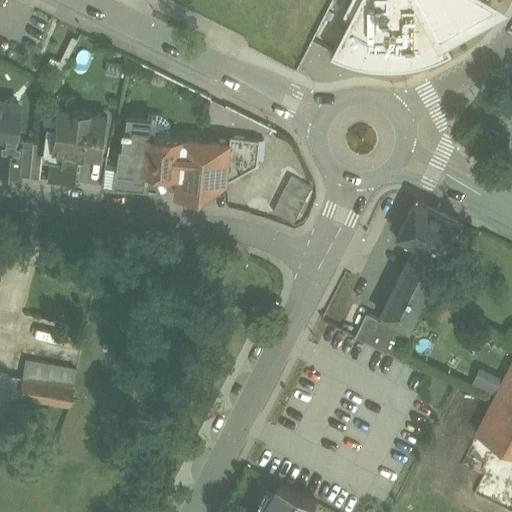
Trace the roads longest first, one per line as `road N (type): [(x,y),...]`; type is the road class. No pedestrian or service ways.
road 1 (residential): [(322,259),(262,232),(0,192)]
road 2 (residential): [(194,511),(322,259)]
road 3 (tertiary): [(89,0),(229,71)]
road 4 (residential): [(398,109),(481,64),(511,35)]
